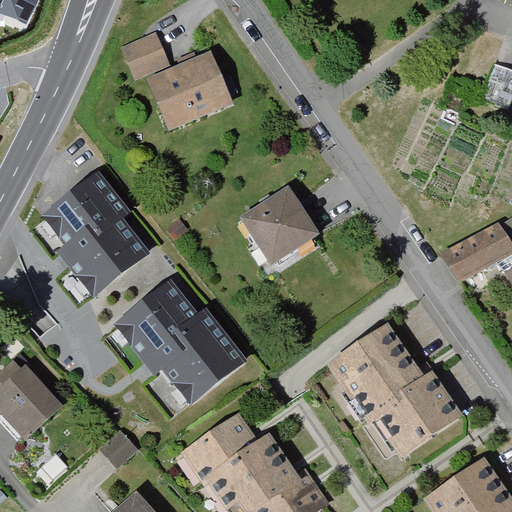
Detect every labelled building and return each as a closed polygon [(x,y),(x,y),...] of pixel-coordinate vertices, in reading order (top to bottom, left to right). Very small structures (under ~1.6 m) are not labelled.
[(0,0),(0,4),(36,18),(43,0),(0,0)] [(151,80),(173,136),(241,109),(218,53),(177,69),(163,32),(123,48),(138,86),(151,80)] [(511,109),(511,80),(494,73),(481,106),(510,116),(511,109)] [(106,177),(43,222),(68,250),(63,257),(93,296),(160,382),(167,377),(195,408),(254,368),(213,315),(206,320),(129,227),(136,216),(106,177)] [(295,195),(246,228),(278,276),(327,243),(321,234),(300,203),(295,195)] [(511,243),(504,230),(449,263),(466,291),(511,262),(511,243)] [(381,431),(406,470),(468,430),(433,375),(425,380),(395,333),(330,374),(371,437),(381,431)] [(0,399),(0,412),(29,447),(67,415),(31,373),(0,399)] [(325,511),(331,509),(306,471),(297,476),(291,467),(273,439),(262,447),(241,415),(182,453),(207,491),(212,488),(227,511),(325,511)] [(121,439),(103,455),(119,473),(137,457),(121,439)] [(511,511),(484,469),(422,509),(423,511),(511,511)] [(122,511),(154,511),(141,496),(122,511)]
